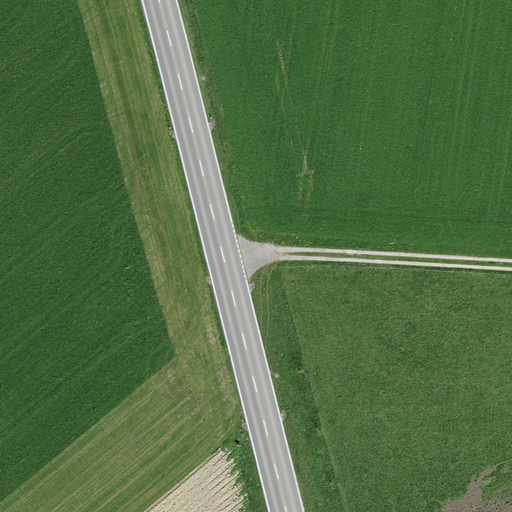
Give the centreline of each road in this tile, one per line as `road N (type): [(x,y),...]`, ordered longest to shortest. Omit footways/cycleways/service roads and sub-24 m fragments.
road 1 (secondary): [(284,511),(157,0)]
road 2 (track): [(220,249),(511,264)]
